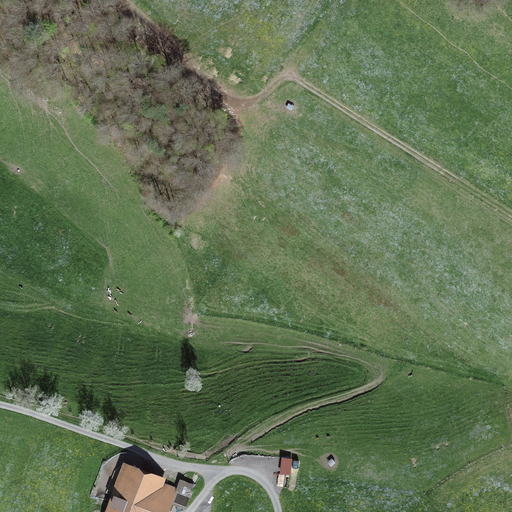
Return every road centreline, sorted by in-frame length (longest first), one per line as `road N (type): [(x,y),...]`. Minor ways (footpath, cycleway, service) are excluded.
road 1 (track): [(511,218),(292,77),(260,109),(228,103),(128,0)]
road 2 (track): [(0,408),(186,469),(245,473),(280,511)]
